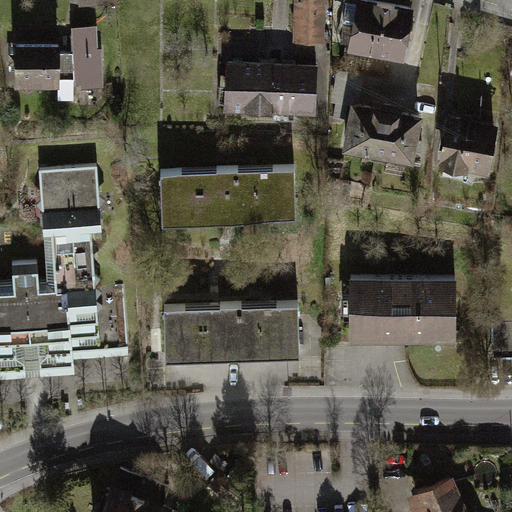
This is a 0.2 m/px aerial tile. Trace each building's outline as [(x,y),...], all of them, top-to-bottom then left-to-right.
[(327,0),(295,0),(295,43),(326,43),(327,0)] [(418,11),(361,1),(352,52),(409,62),(418,11)] [(103,39),(16,41),(18,91),(104,89),(103,39)] [(321,66),(229,62),(227,105),(319,109),(321,66)] [(381,158),(391,112),(353,104),(344,150),(381,158)] [(426,119),(391,112),(381,158),(417,165),(426,119)] [(504,127),(454,116),(443,165),(494,175),(504,127)] [(0,376),(130,366),(123,284),(100,286),(95,231),(104,230),(99,164),(42,168),(50,280),(42,281),(41,271),(14,273),(15,281),(0,282),(0,376)] [(295,165),(163,170),(165,221),(298,216),(295,165)] [(458,271),(352,268),(350,330),(457,333),(458,271)] [(302,356),(301,306),(168,310),(170,360),(302,356)] [(170,485),(122,466),(104,511),(165,511),(168,505),(163,503),(170,485)] [(234,501),(244,489),(221,470),(211,482),(234,501)] [(466,511),(452,477),(417,491),(425,511),(466,511)]
